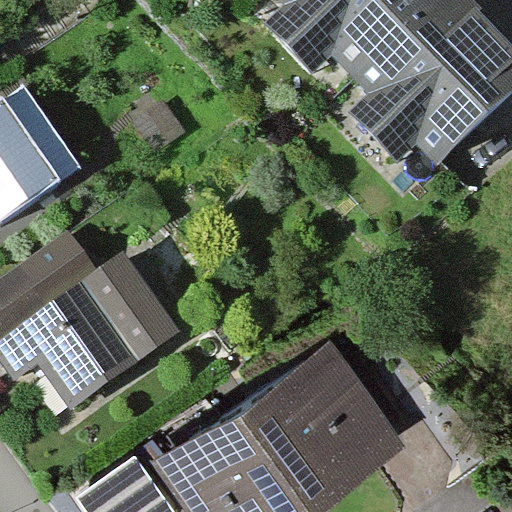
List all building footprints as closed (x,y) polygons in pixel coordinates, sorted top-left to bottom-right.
[(511,39),(474,0),(278,0),(283,5),(265,23),(313,73),(331,56),(366,93),(348,110),(397,161),(415,144),(435,166),(511,92),(511,39)] [(25,84),(0,101),(0,222),(81,167),(25,84)] [(186,129),(163,99),(133,121),(156,151),(186,129)] [(0,338),(97,270),(68,230),(0,278),(0,338)] [(0,338),(0,360),(14,380),(38,363),(72,409),(180,331),(123,251),(97,270),(0,338)] [(329,340),(236,406),(310,511),(404,445),(329,340)] [(193,511),(308,511),(310,511),(236,406),(158,462),(193,511)] [(174,511),(136,456),(76,497),(86,511),(174,511)]
